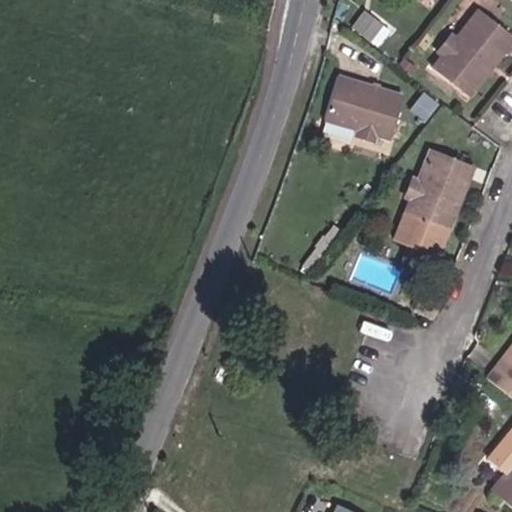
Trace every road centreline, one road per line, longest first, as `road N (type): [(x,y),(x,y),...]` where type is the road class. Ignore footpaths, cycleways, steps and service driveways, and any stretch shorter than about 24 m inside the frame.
road 1 (residential): [(309,0),(265,146),(120,511)]
road 2 (residential): [(511,190),(454,341),(407,374)]
